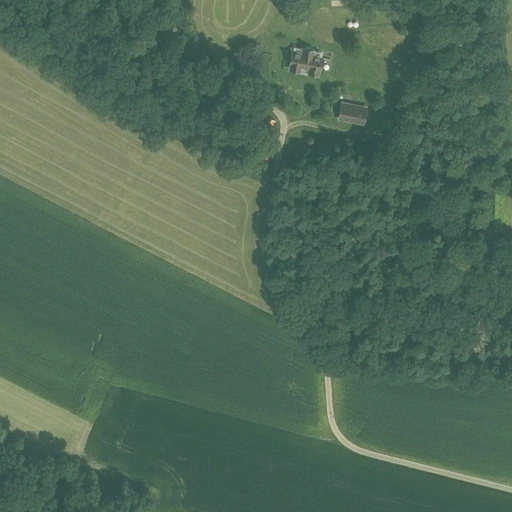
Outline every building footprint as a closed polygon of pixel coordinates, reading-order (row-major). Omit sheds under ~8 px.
[(291,56),(290,56),(290,60),(291,60),(290,64),(290,68),(299,70),(300,67),(309,69),(308,72),(318,74),(318,70),(319,70),(322,57),(312,56),(313,50),(312,50),(310,48),(306,47),(304,48),(303,48),(301,53),(292,52),(291,56)] [(235,109),(243,113),(247,106),(239,102),(235,109)] [(339,118),(338,118),(362,123),(364,113),(365,107),(342,103),(339,118)] [(254,128),(266,135),(274,122),(275,120),(274,120),(262,113),(254,128)] [(208,152),(221,157),(221,156),(223,153),(225,147),(235,151),(238,143),(228,139),(229,136),(217,131),(210,148),(208,151),(208,152)] [(310,190),(319,197),(326,187),(317,181),(310,190)] [(497,223),(496,232),(507,233),(510,233),(511,194),(497,193),(497,223)] [(509,362),(509,353),(511,353),(511,348),(504,348),(504,350),(495,349),(495,347),(490,346),(489,360),(498,361),(504,361),(509,362)]
